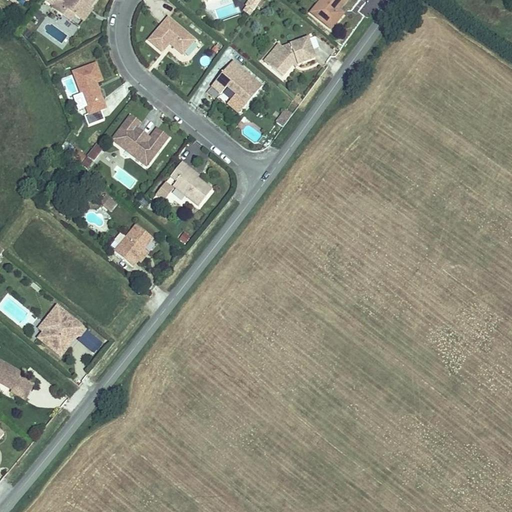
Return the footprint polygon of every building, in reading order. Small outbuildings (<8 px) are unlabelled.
[(47,0),(43,5),(53,13),(57,9),(65,16),(69,19),(80,5),(82,7),(87,0),(47,0)] [(341,0),(314,0),(307,9),(328,26),(340,12),(335,8),(341,0)] [(80,5),(69,19),(73,22),(84,8),(82,7),(80,5)] [(57,9),(53,13),(61,20),(65,16),(57,9)] [(158,40),(172,52),(185,35),(158,13),(142,33),(156,44),(158,40)] [(277,43),(262,62),(274,71),(287,56),(304,51),(300,35),(277,43)] [(277,43),(272,38),(257,58),(262,62),(277,43)] [(89,59),(68,67),(83,106),(99,99),(90,77),(95,75),(89,59)] [(218,68),(205,84),(214,92),(219,87),(241,105),(256,86),(232,66),(229,70),(225,68),(222,72),(218,68)] [(293,103),(287,97),(277,110),(284,115),(293,103)] [(123,110),(104,135),(114,143),(120,143),(127,148),(127,153),(139,162),(162,132),(150,123),(143,133),(140,131),(137,134),(130,128),(130,123),(133,118),(123,110)] [(61,141),(56,148),(66,157),(72,150),(61,141)] [(94,161),(103,148),(96,143),(87,156),(94,161)] [(120,143),(114,143),(127,153),(127,148),(120,143)] [(164,182),(190,203),(203,187),(189,176),(178,167),(181,164),(174,158),(162,172),(168,177),(164,182)] [(191,172),(181,164),(178,167),(189,176),(191,172)] [(111,212),(117,202),(107,197),(101,206),(111,212)] [(126,221),(105,248),(124,263),(128,258),(134,250),(132,249),(135,244),(143,234),(126,221)] [(142,249),(135,244),(132,249),(134,250),(128,258),(132,261),(142,249)] [(54,304),(40,320),(52,330),(41,342),(56,355),(66,342),(63,339),(69,333),(80,333),(83,329),(54,304)] [(52,330),(40,320),(34,327),(39,331),(35,336),(41,342),(52,330)] [(0,377),(8,381),(6,385),(4,387),(12,391),(20,376),(10,370),(2,365),(5,360),(0,357),(0,377)] [(5,360),(2,365),(10,370),(13,364),(5,360)] [(28,380),(20,376),(12,391),(19,396),(28,380)]
